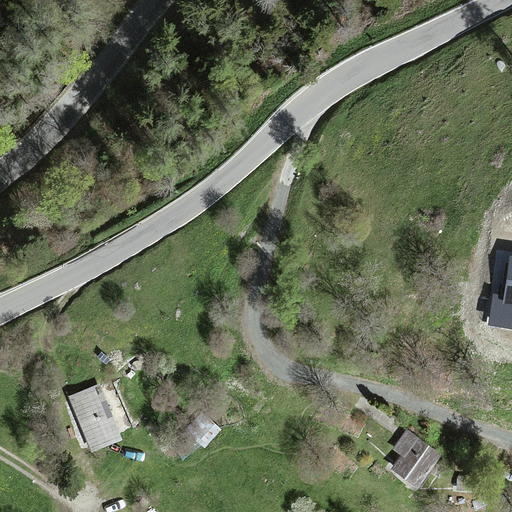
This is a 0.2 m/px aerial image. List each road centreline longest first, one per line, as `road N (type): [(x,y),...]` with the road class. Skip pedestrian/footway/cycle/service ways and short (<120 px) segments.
road 1 (tertiary): [(0,311),(171,217),(359,69),(500,0)]
road 2 (track): [(296,115),(297,162),(258,303),(255,334),(269,358),(301,377),(366,390),(511,443)]
road 3 (tertiary): [(157,0),(0,176)]
